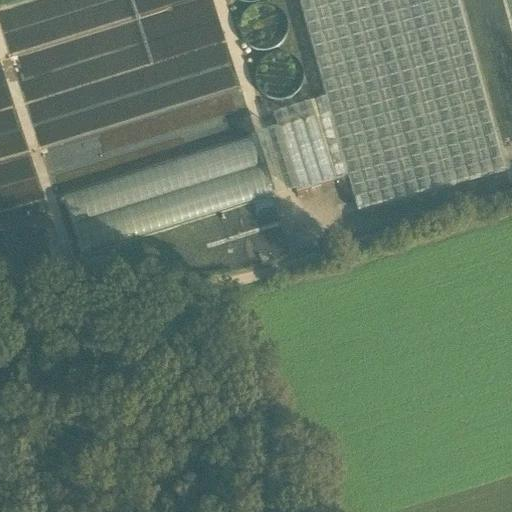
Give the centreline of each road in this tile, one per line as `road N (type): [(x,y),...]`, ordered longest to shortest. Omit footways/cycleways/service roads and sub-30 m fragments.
road 1 (unclassified): [(0,295),(218,287),(511,193)]
road 2 (track): [(218,287),(221,313),(322,511)]
